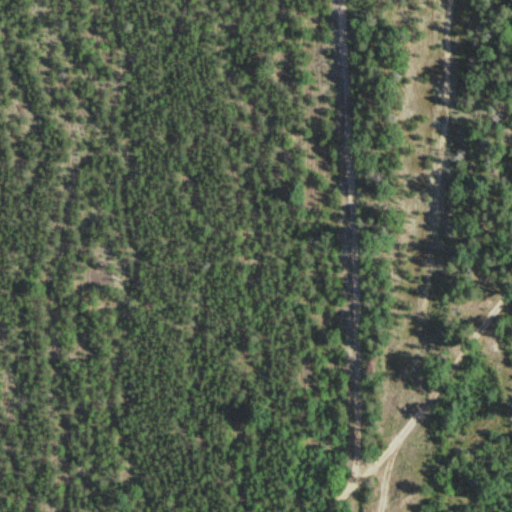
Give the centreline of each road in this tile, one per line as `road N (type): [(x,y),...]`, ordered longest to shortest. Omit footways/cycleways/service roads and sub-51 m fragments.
road 1 (track): [(343,0),(359,302),(355,485)]
road 2 (track): [(415,421),(452,0)]
road 3 (track): [(355,485),(415,421),(511,289)]
